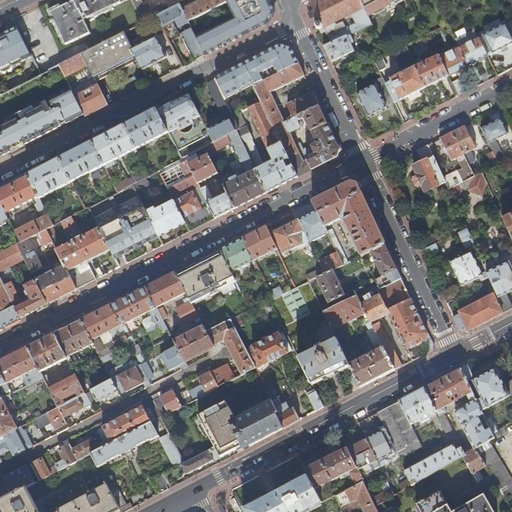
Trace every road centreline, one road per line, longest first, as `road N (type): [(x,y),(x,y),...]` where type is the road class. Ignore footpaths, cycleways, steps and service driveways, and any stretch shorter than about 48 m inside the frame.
road 1 (residential): [(0,345),(360,162)]
road 2 (residential): [(294,23),(0,176)]
road 3 (secondary): [(451,357),(179,503)]
road 4 (residential): [(451,357),(360,162)]
road 5 (residential): [(360,162),(511,85)]
road 6 (residential): [(360,162),(294,23)]
